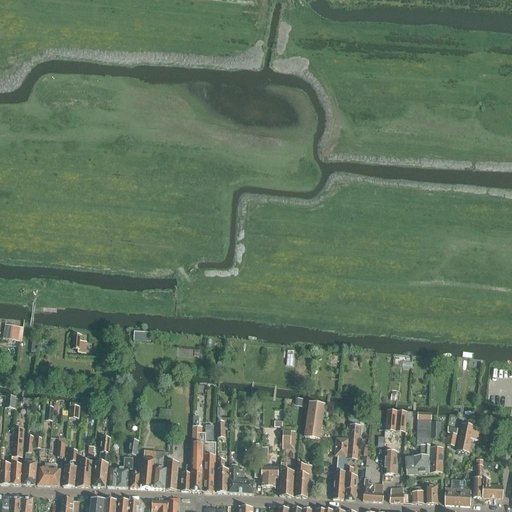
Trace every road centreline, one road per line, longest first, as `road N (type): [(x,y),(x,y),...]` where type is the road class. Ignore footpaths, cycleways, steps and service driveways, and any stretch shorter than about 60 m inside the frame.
road 1 (tertiary): [(199,499),(0,490)]
road 2 (tertiary): [(386,507),(199,499)]
